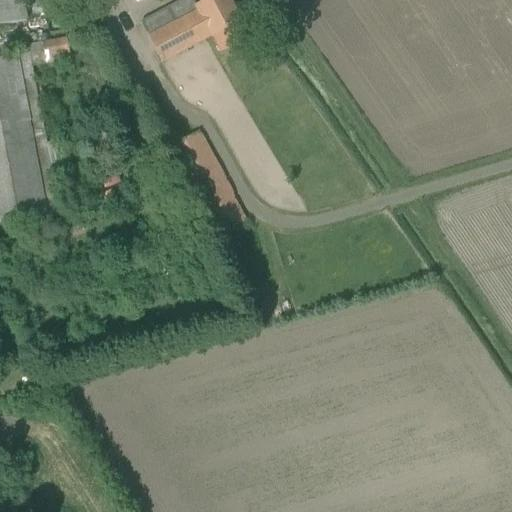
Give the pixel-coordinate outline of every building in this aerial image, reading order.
[(0,0),(0,27),(26,23),(21,0),(0,0)] [(211,38),(212,38),(240,23),(227,0),(211,0),(196,8),(191,0),(185,0),(140,24),(162,64),(211,38)] [(67,39),(42,44),(46,67),(71,63),(67,39)] [(29,55),(8,59),(0,60),(0,224),(60,213),(33,70),(29,55)] [(169,148),(216,237),(246,221),(198,133),(169,148)]
